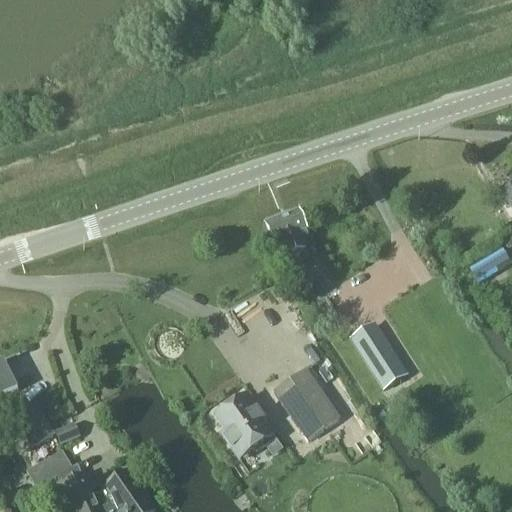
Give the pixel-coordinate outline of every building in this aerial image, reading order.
[(511,213),(511,188),(502,194),(511,213)] [(300,245),(309,242),(297,213),(264,226),(273,246),(282,243),(288,260),(304,254),(300,245)] [(423,299),(396,317),(422,356),(449,339),(423,299)] [(357,318),(348,305),(345,307),(326,320),(334,333),(357,318)] [(407,378),(374,327),(350,342),(383,394),(407,378)] [(6,398),(17,393),(4,366),(0,367),(0,417),(1,417),(5,425),(10,423),(28,454),(55,438),(37,407),(18,418),(6,398)] [(273,396),(307,445),(340,422),(306,373),(273,396)] [(240,463),(274,439),(246,400),(216,421),(226,436),(225,442),(240,463)] [(50,424),(61,419),(56,408),(45,413),(50,424)] [(73,426),(54,437),(55,439),(62,450),(81,439),(73,426)] [(74,471),(65,455),(30,474),(39,490),(74,471)] [(151,511),(147,505),(147,500),(142,493),(138,492),(127,477),(113,487),(115,492),(93,502),(83,481),(61,491),(71,511),(114,511),(120,510),(121,511),(151,511)] [(47,491),(37,496),(41,504),(51,498),(47,491)]
